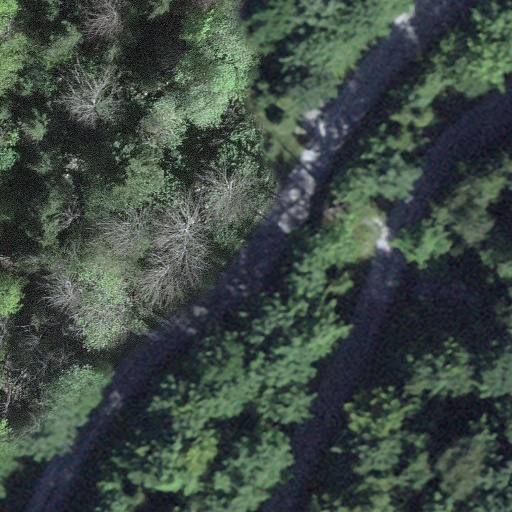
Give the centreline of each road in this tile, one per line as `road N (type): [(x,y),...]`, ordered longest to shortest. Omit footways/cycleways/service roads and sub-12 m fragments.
road 1 (track): [(39,511),(71,450),(123,380),(264,254),(339,116),(453,0)]
road 2 (track): [(511,105),(443,154),(409,197),(365,332),(277,511)]
